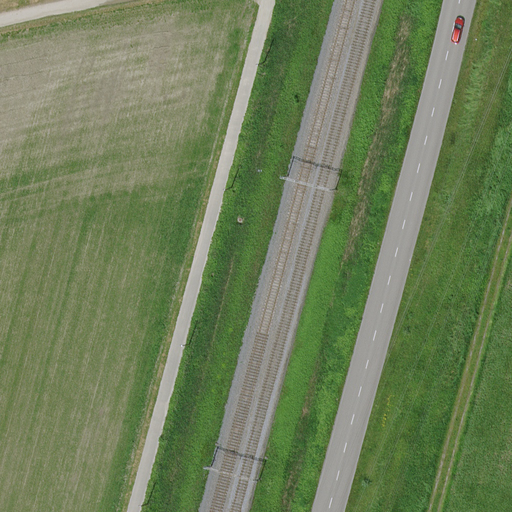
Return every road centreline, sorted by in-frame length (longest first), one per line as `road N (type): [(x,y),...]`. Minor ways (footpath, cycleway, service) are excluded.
road 1 (track): [(133,511),(268,0)]
road 2 (unclassified): [(460,0),(328,511)]
